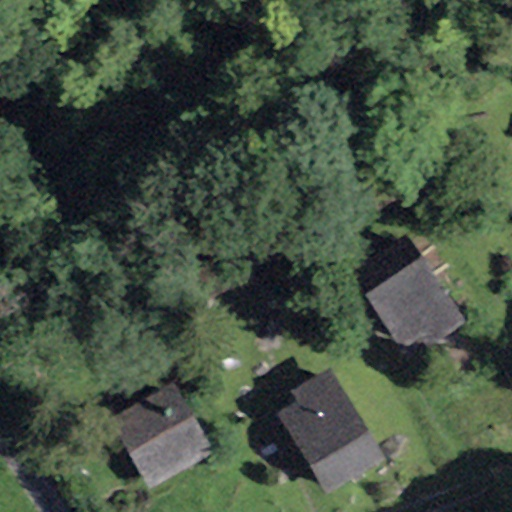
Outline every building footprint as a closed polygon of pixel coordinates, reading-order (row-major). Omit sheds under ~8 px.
[(362,192),(372,209),(399,194),(388,176),(362,192)] [(422,329),(431,342),(457,325),(403,245),(358,276),(403,342),(422,329)] [(194,281),(203,299),(231,286),(222,267),(194,281)] [(14,370),(24,387),(51,372),(40,354),(14,370)] [(288,421),(330,489),(376,461),(327,380),(300,396),(308,409),(288,421)] [(119,426),(152,483),(204,452),(171,395),(119,426)]
